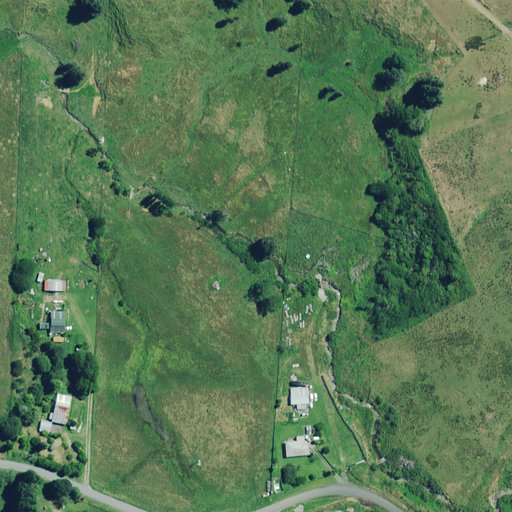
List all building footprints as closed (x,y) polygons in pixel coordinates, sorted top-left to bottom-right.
[(45,280),(44,290),(66,291),(66,281),(45,280)] [(51,311),(50,332),(64,332),(65,312),(51,311)] [(291,388),(291,404),(297,404),(297,409),(306,409),(306,404),(309,404),(309,387),(291,388)] [(58,393),(52,421),(67,424),(73,396),(58,393)] [(39,431),(49,434),(52,423),(42,420),(39,431)] [(285,442),(286,458),(310,456),(310,443),(307,443),(307,441),(285,442)]
